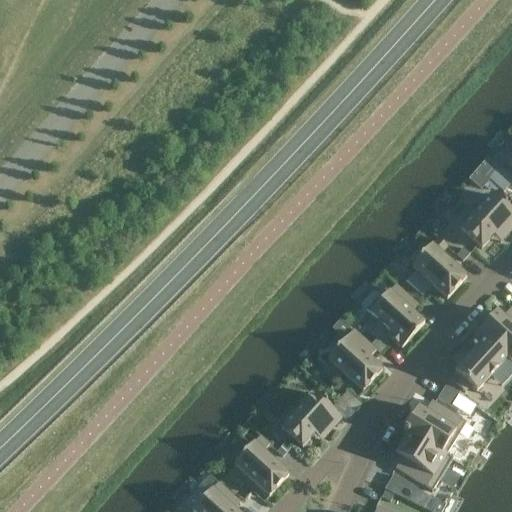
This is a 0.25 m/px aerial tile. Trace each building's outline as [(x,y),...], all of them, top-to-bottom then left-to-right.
[(511,147),(501,160),(511,169),(511,147)] [(478,211),(460,231),(481,250),(493,237),(499,243),(500,244),(501,243),(511,231),(511,230),(511,214),(505,208),(505,207),(502,204),(502,205),(492,196),(490,198),(485,196),(477,205),(478,211)] [(438,240),(412,269),(447,300),(466,279),(440,256),(447,249),(438,240)] [(385,291),(366,312),(390,333),(386,337),(401,351),(424,326),(404,307),(410,300),(395,287),(389,294),(385,291)] [(496,314),(473,339),(502,365),(507,360),(511,363),(511,362),(511,310),(502,319),(496,314)] [(353,333),(328,361),(363,393),(382,372),(369,360),(376,353),(374,351),(368,346),(353,333)] [(475,351),(455,374),(461,379),(455,385),(465,394),(470,388),(476,393),(502,365),(473,339),(468,344),(475,351)] [(468,417),(477,402),(446,383),(437,398),(468,417)] [(349,391),(333,406),(345,418),(361,403),(349,391)] [(299,410),(281,430),(302,449),(314,436),(321,443),(322,441),(333,430),(341,420),(326,407),(326,406),(323,403),(322,404),(312,395),(311,396),(306,395),(297,404),(299,410)] [(418,410),(405,431),(452,461),(453,460),(447,456),(466,424),(431,402),(425,414),(418,410)] [(407,436),(395,455),(402,459),(395,470),(432,493),(452,461),(405,431),(403,434),(407,436)] [(260,438),(234,466),(268,498),(288,477),(263,454),(269,446),(260,438)] [(415,504),(423,490),(395,473),(386,487),(415,504)] [(218,484),(193,511),(234,511),(221,500),(228,493),(218,484)]
